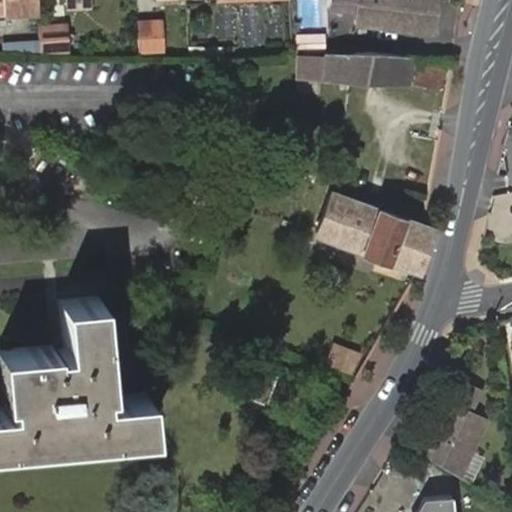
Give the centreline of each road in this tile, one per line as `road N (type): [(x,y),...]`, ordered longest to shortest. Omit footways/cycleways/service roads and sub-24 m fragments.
road 1 (tertiary): [(437,295),(504,0)]
road 2 (tertiary): [(315,511),(381,408),(437,295)]
